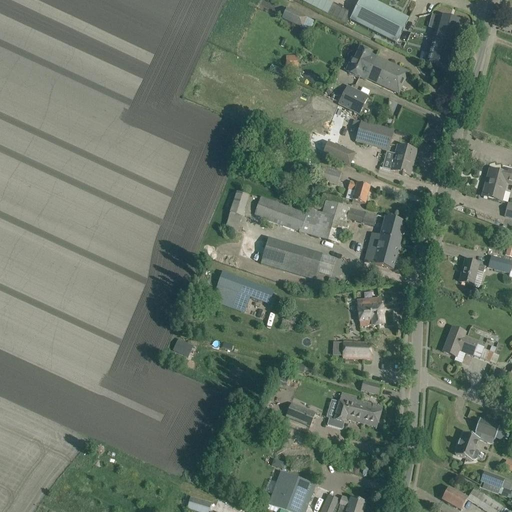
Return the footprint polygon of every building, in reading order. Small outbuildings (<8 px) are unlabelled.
[(324,0),(301,0),(300,1),(345,25),(351,14),(324,0)] [(408,19),(371,0),(360,0),(349,21),(395,44),(408,19)] [(287,9),(282,20),(296,26),(301,16),(287,9)] [(440,17),(432,43),(454,49),(461,23),(440,17)] [(427,63),(438,67),(448,69),(454,49),(432,43),(427,63)] [(359,76),(366,79),(376,58),(361,51),(362,49),(359,48),(348,74),(358,78),(359,76)] [(286,67),(298,67),(298,56),(286,57),(286,67)] [(408,73),(399,69),(376,58),(366,79),(398,94),(408,73)] [(285,72),(276,67),(272,65),(270,70),(273,72),(282,77),(285,72)] [(359,115),(368,98),(347,88),(339,105),(359,115)] [(356,132),(359,123),(354,121),(351,130),(356,132)] [(388,151),(393,132),(361,123),(356,142),(388,151)] [(327,143),(322,156),(341,163),(346,150),(327,143)] [(415,151),(405,149),(397,147),(395,155),(398,156),(393,172),(409,177),(412,166),(410,166),(411,160),(413,160),(415,151)] [(337,186),(341,173),(322,168),(318,181),(337,186)] [(511,171),(509,171),(508,176),(490,171),(488,180),(490,180),(488,187),(485,186),(482,197),(499,202),(504,184),(511,186),(511,171)] [(370,188),(360,185),(357,185),(350,183),(348,190),(355,192),(352,202),(365,205),(370,188)] [(236,234),(248,196),(236,192),(224,230),(236,234)] [(374,228),(377,217),(365,214),(326,203),(322,215),(307,210),(306,215),(260,198),(254,216),(299,232),(299,233),(339,245),(347,220),(374,228)] [(372,265),(383,268),(393,271),(405,224),(385,219),(380,237),(372,235),(364,263),(372,265)] [(336,259),(268,239),(260,265),(314,282),(317,273),(330,277),(336,259)] [(511,262),(492,257),(489,269),(509,274),(508,278),(511,278),(511,262)] [(478,265),(475,265),(465,262),(460,283),(469,286),(472,287),(476,272),(483,274),(485,267),(478,266),(478,265)] [(269,306),(274,293),(223,273),(212,302),(244,314),(250,299),(269,306)] [(372,327),(384,326),(381,299),(357,302),(360,327),(372,327)] [(283,319),(281,329),(288,331),(290,321),(283,319)] [(484,348),(477,346),(478,343),(464,337),(465,334),(452,329),(443,353),(456,358),(458,352),(472,357),(490,363),(495,365),(498,356),(493,354),(494,354),(484,350),(484,348)] [(178,339),(172,351),(187,358),(189,355),(183,352),(183,351),(186,343),(178,339)] [(342,359),(370,360),(371,344),(343,343),(342,359)] [(297,363),(295,371),(304,373),(306,365),(297,363)] [(496,383),(502,385),(507,373),(501,371),(496,383)] [(275,373),(273,380),(287,384),(289,377),(275,373)] [(363,382),(361,391),(380,396),(383,387),(363,382)] [(329,419),(327,426),(332,428),(342,430),(344,424),(345,420),(361,424),(367,404),(355,401),(356,398),(341,394),(334,421),(329,419)] [(310,427),(315,414),(291,404),(285,417),(310,427)] [(367,404),(361,424),(376,429),(382,408),(367,404)] [(455,456),(464,459),(472,462),(472,461),(474,462),(477,460),(479,454),(478,451),(476,451),(480,441),(479,441),(481,435),(495,440),(499,428),(479,420),(475,433),(477,433),(475,438),(463,434),(460,443),(459,442),(457,447),(458,447),(455,456)] [(311,471),(310,458),(292,459),(292,471),(311,471)] [(283,511),(305,511),(315,486),(281,473),(268,506),(283,511)] [(485,490),(499,495),(504,480),(485,474),(482,483),(487,485),(485,490)] [(441,501),(450,506),(461,511),(467,499),(448,489),(441,501)] [(474,490),(467,501),(485,511),(500,511),(503,508),(474,490)] [(321,511),(362,511),(365,505),(355,502),(351,500),(351,501),(342,498),(341,502),(340,504),(338,503),(339,501),(328,497),(321,511)] [(187,510),(193,511),(209,511),(211,504),(191,498),(187,510)]
